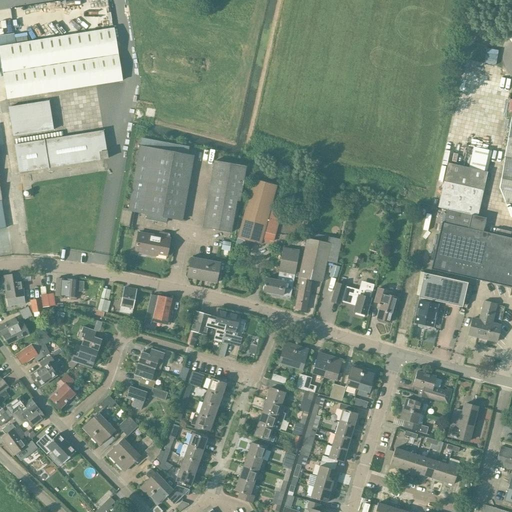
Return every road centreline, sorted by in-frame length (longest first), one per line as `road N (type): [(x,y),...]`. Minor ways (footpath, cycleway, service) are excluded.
road 1 (residential): [(275,315),(60,265),(0,265)]
road 2 (residential): [(256,372),(122,333),(105,385),(61,427)]
road 3 (residential): [(210,497),(256,372)]
road 4 (residential): [(360,477),(396,352)]
road 5 (residential): [(396,352),(275,315)]
road 6 (residential): [(511,384),(396,352)]
